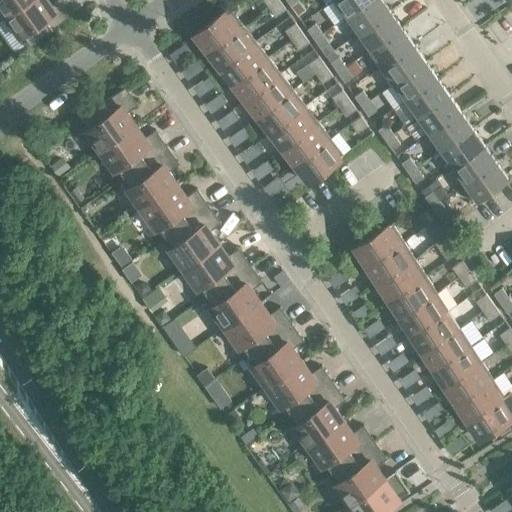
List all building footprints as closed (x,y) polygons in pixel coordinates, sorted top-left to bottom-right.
[(0,0),(0,8),(6,17),(29,0),(0,0)] [(56,0),(51,4),(47,0),(29,0),(6,17),(27,47),(74,14),(73,12),(71,13),(62,0),(56,0)] [(285,9),(278,0),(277,0),(268,7),(275,17),(285,9)] [(305,8),(299,0),(298,0),(290,6),(296,14),(305,8)] [(369,0),(334,0),(332,1),(344,18),(369,0)] [(389,11),(381,0),(369,0),(344,18),(356,34),(389,11)] [(243,24),(230,7),(194,35),(207,52),(243,24)] [(401,28),(389,11),(356,34),(368,51),(401,28)] [(302,33),(295,23),(285,30),(291,40),(302,33)] [(256,41),(243,24),(207,52),(220,68),(256,41)] [(317,25),(308,31),(314,39),(323,33),(317,25)] [(413,45),(401,28),(368,51),(380,68),(413,45)] [(309,43),(302,33),(291,40),(298,50),(309,43)] [(329,41),(323,33),(314,39),(320,47),(329,41)] [(268,57),(256,41),(220,68),(232,84),(268,57)] [(425,61),(413,45),(380,68),(391,85),(425,61)] [(325,66),(319,56),(308,64),(315,73),(325,66)] [(281,73),(268,57),(232,84),(245,100),(281,73)] [(341,58),(332,64),(338,72),(346,66),(341,58)] [(437,78),(425,61),(391,85),(403,102),(437,78)] [(332,76),(325,66),(315,73),(322,83),(332,76)] [(352,74),(346,66),(338,72),(343,81),(352,74)] [(293,89),(281,73),(245,100),(257,117),(293,89)] [(448,95),(437,78),(403,102),(415,118),(448,95)] [(127,89),(125,87),(78,120),(100,150),(136,125),(127,112),(138,104),(136,102),(135,103),(125,90),(127,89)] [(306,105),(293,89),(257,117),(270,133),(306,105)] [(349,99),(342,90),(332,97),(338,107),(349,99)] [(365,92),(356,98),(361,106),(370,100),(365,92)] [(460,111),(448,95),(415,118),(427,135),(460,111)] [(356,109),(349,99),(338,107),(345,117),(356,109)] [(376,108),(370,100),(361,106),(367,114),(376,108)] [(318,121),(306,105),(270,133),(282,149),(318,121)] [(472,128),(460,111),(427,135),(438,152),(472,128)] [(368,126),(361,116),(350,123),(357,133),(368,126)] [(331,137),(318,121),(282,149),(295,165),(331,137)] [(145,137),(136,125),(100,150),(120,179),(167,146),(166,145),(165,146),(156,133),(157,132),(155,129),(145,137)] [(388,125),(379,132),(385,140),(394,133),(388,125)] [(484,145),(472,128),(438,152),(450,168),(484,145)] [(399,141),(394,133),(385,140),(391,148),(399,141)] [(344,154),(331,137),(295,165),(308,182),(344,154)] [(495,162),(484,145),(450,168),(462,185),(495,162)] [(168,148),(167,146),(120,179),(141,209),(177,183),(168,171),(179,163),(177,161),(176,162),(167,148),(168,148)] [(62,159),(51,166),(58,176),(69,168),(62,159)] [(412,159),(403,165),(408,173),(417,167),(412,159)] [(508,179),(495,162),(462,185),(474,203),(508,179)] [(423,175),(417,167),(408,173),(414,181),(423,175)] [(186,196),(177,183),(141,209),(162,238),(209,205),(208,204),(207,205),(197,192),(199,191),(197,188),(186,196)] [(77,203),(83,199),(76,188),(70,193),(77,203)] [(435,192),(426,198),(432,206),(441,200),(435,192)] [(446,208),(441,200),(432,206),(438,214),(446,208)] [(210,207),(209,205),(162,238),(183,268),(219,243),(210,230),(221,222),(219,220),(218,221),(209,208),(210,207)] [(434,220),(427,210),(417,217),(424,227),(434,220)] [(404,241),(392,223),(354,248),(366,266),(404,241)] [(446,237),(439,227),(428,234),(435,244),(446,237)] [(453,246),(446,237),(435,244),(442,254),(453,246)] [(415,258),(404,241),(366,266),(377,283),(415,258)] [(228,255),(219,243),(183,268),(204,297),(250,264),(250,263),(248,264),(239,251),(240,250),(239,248),(228,255)] [(113,256),(121,267),(132,260),(124,248),(113,256)] [(426,275),(415,258),(377,283),(388,300),(426,275)] [(469,270),(462,260),(452,268),(459,277),(469,270)] [(251,266),(250,264),(204,297),(224,327),(260,301),(252,289),(262,281),(261,279),(259,280),(250,267),(251,266)] [(476,280),(469,270),(459,277),(466,287),(476,280)] [(437,292),(426,275),(388,300),(399,317),(437,292)] [(142,282),(137,286),(143,293),(150,288),(147,283),(142,282)] [(504,289),(495,295),(500,303),(509,297),(504,289)] [(449,310),(437,292),(399,317),(411,334),(449,310)] [(493,304),(486,294),(476,301),(482,311),(493,304)] [(511,307),(511,300),(509,297),(500,303),(506,312),(511,307)] [(269,314),(260,301),(224,327),(245,356),(292,323),(291,322),(290,323),(280,310),(282,309),(280,306),(269,314)] [(500,314),(493,304),(482,311),(489,321),(500,314)] [(171,320),(165,310),(156,316),(162,326),(171,320)] [(460,327),(449,310),(411,334),(422,352),(460,327)] [(163,326),(183,356),(196,347),(175,318),(163,326)] [(293,325),(292,323),(245,356),(266,386),(302,360),(293,348),(304,340),(302,338),(301,339),(292,325),(293,325)] [(471,344),(460,327),(422,352),(433,369),(471,344)] [(511,340),(511,330),(510,327),(499,335),(506,344),(511,340)] [(482,361),(471,344),(433,369),(444,386),(482,361)] [(311,373),(302,360),(266,386),(287,415),(334,382),(333,381),(331,382),(322,369),(323,368),(321,365),(311,373)] [(493,378),(482,361),(444,386),(455,403),(493,378)] [(214,378),(207,368),(197,375),(204,385),(214,378)] [(504,396),(493,378),(455,403),(466,420),(504,396)] [(215,379),(205,386),(220,408),(230,400),(215,379)] [(335,384),(334,382),(287,415),(308,445),(344,420),(335,407),(346,399),(344,397),(343,398),(333,385),(335,384)] [(511,416),(511,407),(504,396),(466,420),(478,438),(511,416)] [(352,432),(344,420),(308,445),(328,474),(375,441),(374,440),(373,441),(364,428),(365,427),(363,425),(352,432)] [(258,435),(253,428),(240,437),(246,444),(258,435)] [(376,443),(375,441),(328,474),(349,504),(385,478),(376,466),(387,458),(385,456),(384,457),(375,444),(376,443)] [(258,462),(266,474),(271,471),(262,459),(258,462)] [(395,470),(385,478),(349,504),(354,511),(379,511),(410,491),(395,470)] [(298,495),(293,489),(289,488),(284,493),(289,501),(298,495)] [(302,511),(306,509),(298,499),(289,506),(293,511),(302,511)]
